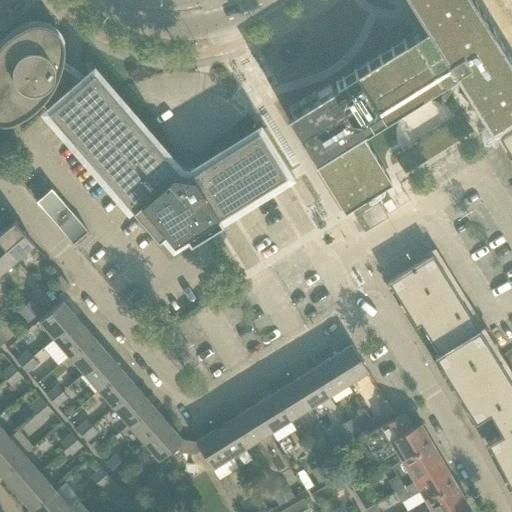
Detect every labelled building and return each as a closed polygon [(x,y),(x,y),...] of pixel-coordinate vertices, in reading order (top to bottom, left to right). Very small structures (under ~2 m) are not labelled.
[(409,0),(422,20),(426,26),(413,34),(404,40),(404,39),(392,47),(422,94),(455,74),(488,127),(494,124),(497,130),(511,120),(511,60),(501,43),(492,29),(473,0),(409,0)] [(38,103),(48,110),(82,81),(60,65),(61,60),(62,55),(63,49),(62,42),(59,35),(54,29),(48,25),(41,22),(34,22),(26,24),(19,27),(13,31),(7,36),(1,41),(0,41),(0,122),(2,122),(4,122),(7,122),(9,121),(11,121),(13,120),(20,117),(26,113),(32,108),(38,103)] [(314,90),(287,106),(290,111),(298,124),(292,128),(343,210),(372,193),(391,181),(360,132),(422,94),(392,47),(335,83),(330,86),(316,94),(314,90)] [(82,81),(48,110),(47,111),(157,239),(164,233),(168,238),(178,239),(184,236),(189,243),(201,236),(222,223),(218,217),(285,175),(258,132),(264,129),(262,127),(200,166),(201,166),(189,173),(177,172),(169,161),(88,68),(87,69),(91,73),(82,81)] [(511,120),(497,130),(496,130),(511,155),(511,120)] [(36,201),(72,243),(87,231),(51,188),(36,201)] [(377,204),(355,218),(364,232),(386,218),(377,204)] [(13,221),(0,232),(0,242),(15,260),(33,245),(13,221)] [(0,242),(0,273),(15,260),(0,242)] [(511,383),(431,254),(387,282),(415,326),(419,324),(437,354),(433,356),(474,422),(488,414),(500,435),(486,442),(511,491),(511,383)] [(69,286),(60,275),(53,281),(63,292),(69,286)] [(31,300),(24,305),(34,317),(40,311),(31,300)] [(38,321),(53,338),(76,318),(61,301),(38,321)] [(24,305),(18,311),(27,322),(34,317),(24,305)] [(53,338),(68,356),(91,335),(76,318),(53,338)] [(68,356),(83,373),(106,353),(91,335),(68,356)] [(350,345),(331,357),(347,384),(367,371),(350,345)] [(15,361),(20,367),(31,357),(26,351),(15,361)] [(83,373),(98,390),(121,370),(106,353),(83,373)] [(31,357),(20,367),(28,374),(38,365),(31,357)] [(331,357),(311,369),(327,395),(347,384),(331,357)] [(11,364),(0,373),(0,374),(5,380),(17,371),(11,364)] [(311,369),(292,381),(308,407),(327,395),(311,369)] [(98,390),(113,408),(136,387),(121,370),(98,390)] [(17,371),(5,380),(11,387),(22,377),(17,371)] [(292,381),(273,393),(289,419),(308,407),(292,381)] [(45,395),(50,401),(61,392),(56,386),(45,395)] [(113,408),(128,425),(151,405),(136,387),(113,408)] [(61,392),(50,401),(57,409),(68,399),(61,392)] [(273,393),(253,405),(269,431),(289,419),(273,393)] [(327,395),(308,407),(315,419),(335,407),(327,395)] [(29,410),(34,415),(46,405),(41,400),(29,410)] [(385,400),(377,404),(385,417),(392,412),(385,400)] [(46,405),(34,415),(41,423),(53,413),(46,405)] [(128,425),(142,442),(166,422),(151,405),(128,425)] [(253,405),(234,417),(250,443),(269,431),(253,405)] [(380,427),(362,437),(370,451),(372,450),(378,462),(395,452),(401,463),(431,445),(419,423),(413,426),(405,413),(396,418),(380,427)] [(234,417),(215,429),(231,455),(250,443),(234,417)] [(352,418),(344,422),(353,436),(360,433),(352,418)] [(294,428),(289,419),(269,431),(275,440),(294,428)] [(75,430),(80,436),(91,426),(86,420),(75,430)] [(166,422),(142,442),(158,460),(166,453),(173,446),(179,453),(186,454),(188,440),(181,439),(166,422)] [(353,436),(344,422),(338,425),(346,440),(353,436)] [(91,426),(80,436),(87,444),(98,434),(91,426)] [(0,445),(9,438),(0,427),(0,445)] [(188,440),(186,454),(194,455),(200,450),(205,458),(211,467),(231,455),(215,429),(195,441),(188,440)] [(59,444),(64,450),(76,440),(70,434),(59,444)] [(0,445),(0,474),(0,475),(24,455),(9,438),(0,445)] [(76,440),(64,450),(71,458),(82,447),(76,440)] [(386,480),(394,492),(443,464),(431,445),(401,463),(390,469),(394,476),(386,480)] [(0,475),(15,492),(38,472),(24,455),(0,475)] [(105,464),(110,470),(121,461),(116,455),(105,464)] [(231,455),(211,467),(217,478),(237,466),(231,455)] [(325,460),(317,465),(325,477),(332,473),(325,460)] [(418,492),(424,501),(454,484),(443,464),(394,492),(399,502),(418,492)] [(325,477),(317,465),(310,469),(317,481),(325,477)] [(89,479),(94,485),(106,474),(100,469),(89,479)] [(15,492),(30,510),(53,489),(38,472),(15,492)] [(106,474),(94,485),(101,492),(112,482),(106,474)] [(338,479),(322,487),(327,496),(343,488),(338,479)] [(285,500),(292,496),(285,483),(278,488),(285,500)] [(363,484),(352,490),(364,510),(374,504),(363,484)] [(451,511),(466,504),(454,484),(424,501),(429,511),(427,511),(451,511)] [(322,487),(310,495),(315,504),(327,496),(322,487)] [(278,488),(271,492),(278,504),(285,500),(278,488)] [(30,510),(32,511),(62,511),(68,507),(53,489),(30,510)] [(62,511),(89,511),(78,499),(68,507),(62,511)] [(123,510),(125,511),(131,511),(138,504),(132,499),(123,510)] [(302,499),(289,506),(292,511),(300,511),(307,508),(302,499)]
